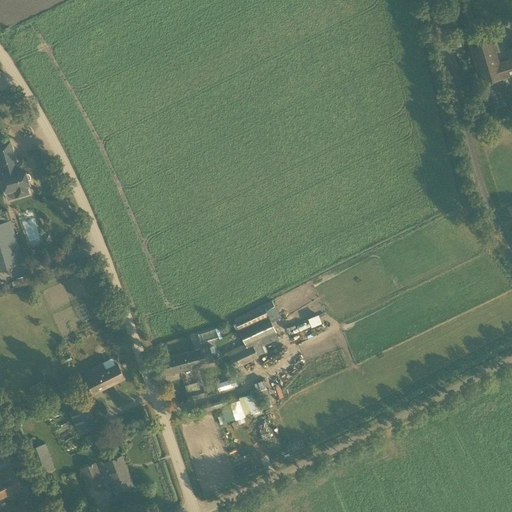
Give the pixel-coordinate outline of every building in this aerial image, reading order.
[(456,10),(456,19),(472,19),(472,10),(456,10)] [(498,64),(492,42),(472,48),(478,67),(479,67),(484,84),(511,75),(511,47),(507,49),(510,60),(498,64)] [(19,170),(10,141),(0,144),(0,165),(1,168),(0,168),(0,174),(6,193),(15,191),(17,197),(29,194),(27,186),(30,185),(29,180),(30,179),(29,173),(27,173),(25,168),(19,170)] [(0,269),(23,262),(8,211),(0,212),(0,269)] [(270,342),(270,341),(279,337),(277,333),(275,329),(278,328),(274,320),(272,321),(268,313),(276,309),(272,301),(235,320),(237,324),(234,326),(236,330),(238,329),(245,344),(228,352),(236,368),(258,357),(255,349),(270,342)] [(213,361),(209,347),(203,349),(160,360),(164,375),(206,363),(213,361)] [(93,393),(125,378),(117,364),(105,370),(102,365),(94,369),(83,374),(69,380),(72,386),(75,385),(79,393),(90,388),(93,393)] [(198,381),(185,385),(186,391),(200,388),(198,381)] [(189,400),(205,396),(203,390),(203,387),(196,389),(186,392),(189,400)] [(264,409),(256,388),(250,390),(251,393),(239,397),(245,415),(251,413),(251,414),(252,414),(253,417),(262,414),(261,410),(264,409)] [(79,434),(85,432),(94,427),(84,405),(75,409),(69,412),(79,434)] [(55,469),(46,443),(27,450),(36,475),(55,469)] [(1,451),(7,462),(14,458),(8,447),(1,451)] [(115,491),(133,485),(122,456),(104,463),(115,491)] [(88,487),(102,481),(95,463),(80,469),(88,487)] [(0,498),(22,487),(11,467),(0,472),(0,498)] [(27,511),(34,508),(30,498),(14,505),(16,508),(7,511),(27,511)]
